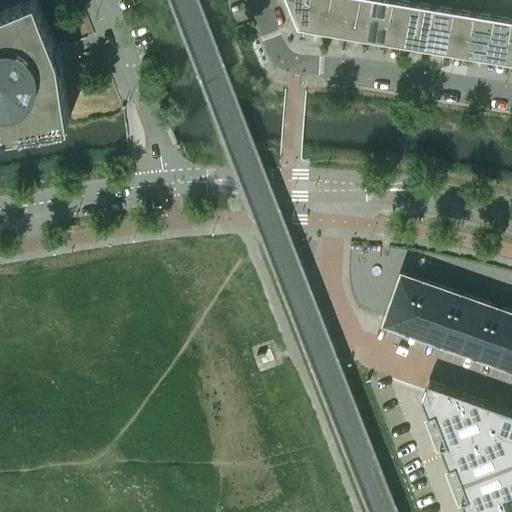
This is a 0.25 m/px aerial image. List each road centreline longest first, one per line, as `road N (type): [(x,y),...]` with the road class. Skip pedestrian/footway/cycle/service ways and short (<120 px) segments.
road 1 (unclassified): [(329,197),(331,281),(355,340),(511,396)]
road 2 (residential): [(511,92),(298,62)]
road 3 (unclassified): [(168,183),(105,0)]
road 4 (tertiary): [(168,183),(0,210)]
